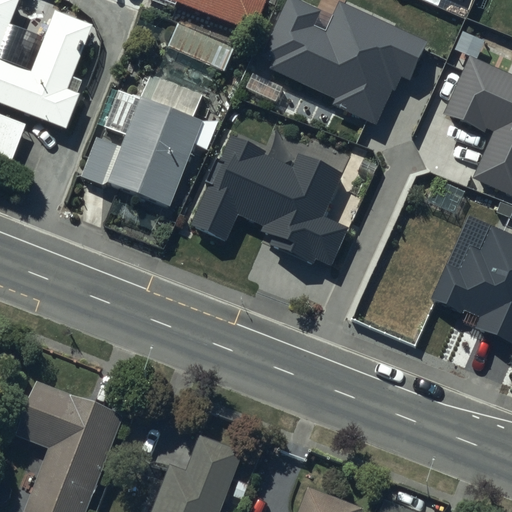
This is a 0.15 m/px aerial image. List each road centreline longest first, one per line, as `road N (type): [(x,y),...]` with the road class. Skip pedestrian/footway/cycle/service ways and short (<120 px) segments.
road 1 (residential): [(25,269),(126,20),(79,0)]
road 2 (secondary): [(317,383),(25,269)]
road 3 (residential): [(317,383),(410,159)]
road 4 (secondary): [(511,459),(317,383)]
